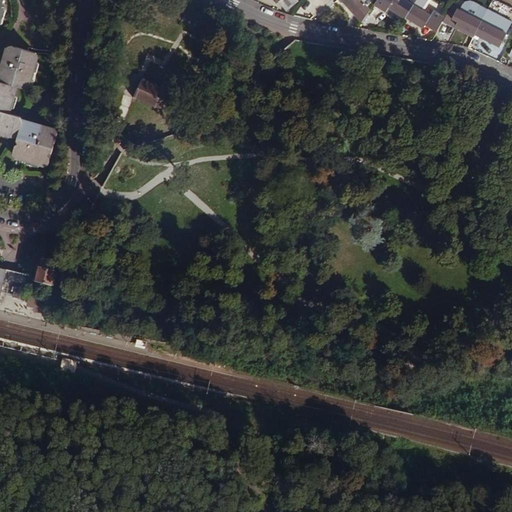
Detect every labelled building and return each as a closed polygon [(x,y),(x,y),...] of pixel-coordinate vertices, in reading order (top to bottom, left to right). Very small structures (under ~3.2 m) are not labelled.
[(275,0),(286,12),(299,3),(295,0),(275,0)] [(340,0),(362,23),(371,10),(364,3),(366,0),(340,0)] [(404,22),(406,19),(415,4),(416,0),(407,0),(407,1),(405,0),(377,0),(375,4),(404,22)] [(432,14),(416,4),(415,4),(406,19),(424,29),(426,25),(438,32),(445,16),(435,10),(432,14)] [(476,35),(489,10),(481,6),(475,18),(453,6),(446,18),(445,20),(476,35)] [(496,14),(489,10),(476,35),(499,48),(507,34),(490,26),(496,14)] [(443,23),(474,39),(476,35),(445,20),(443,23)] [(38,59),(36,55),(14,48),(8,51),(0,76),(0,134),(18,139),(14,154),(16,158),(45,166),(49,164),(57,135),(56,132),(23,122),(22,119),(9,116),(18,88),(24,90),(29,88),(38,59)] [(144,79),(135,98),(159,107),(163,108),(169,106),(171,102),(172,96),(169,90),(144,79)] [(53,284),(57,270),(54,269),(56,260),(44,258),(42,266),(39,266),(36,280),(53,284)] [(17,286),(15,293),(22,295),(23,288),(17,286)] [(40,307),(41,300),(25,296),(24,303),(40,307)] [(75,363),(68,362),(67,366),(66,370),(80,373),(81,369),(82,365),(75,363)]
